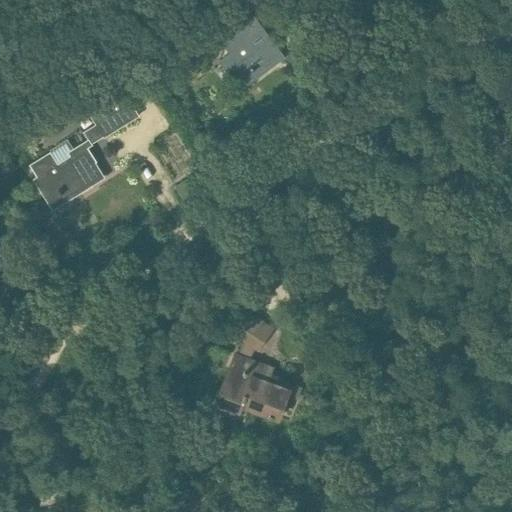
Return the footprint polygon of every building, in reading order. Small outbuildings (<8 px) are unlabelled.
[(298,17),(286,1),(285,0),(257,0),(280,30),(298,17)] [(238,82),(280,51),(252,13),(221,37),(232,52),(221,60),(238,82)] [(71,111),(91,98),(84,87),(63,100),(71,111)] [(123,90),(89,111),(105,136),(139,115),(123,90)] [(104,136),(97,123),(84,131),(89,139),(68,151),(71,156),(59,163),(51,151),(30,164),(37,176),(34,178),(49,202),(62,194),(66,201),(104,177),(86,148),(93,144),(92,143),(104,136)] [(199,177),(178,191),(185,202),(206,188),(199,177)] [(249,359),(258,347),(259,347),(273,328),(251,313),(237,332),(246,338),(243,343),(240,346),(239,350),(238,355),(236,354),(218,401),(240,410),(243,404),(270,414),(269,416),(273,418),(274,415),(279,417),(290,390),(268,382),(271,373),(257,367),(258,363),(249,359)] [(40,490),(41,505),(68,502),(67,488),(40,490)]
